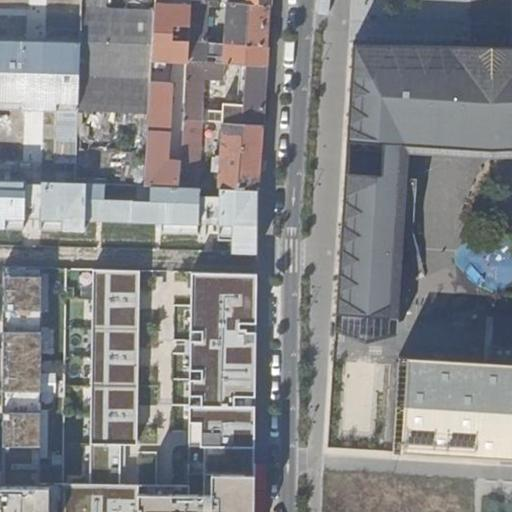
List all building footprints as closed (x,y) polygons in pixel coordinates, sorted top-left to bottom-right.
[(151,78),(153,59),(156,8),(133,7),(108,6),(108,0),(83,0),(83,11),(82,43),(81,73),(151,78)] [(189,42),(206,43),(209,2),(192,1),(192,6),(190,27),(189,42)] [(153,59),(188,62),(189,42),(178,42),(179,37),(173,37),(174,30),(179,30),(179,25),(190,27),(192,6),(156,3),(156,8),(153,59)] [(228,3),(225,45),(268,47),(271,6),(242,4),(228,3)] [(82,43),(0,40),(0,110),(78,113),(82,43)] [(188,62),(205,63),(206,43),(189,42),(188,62)] [(511,45),(353,43),(347,140),(380,143),(405,145),(491,152),(511,151),(511,45)] [(224,65),(247,66),(267,67),(268,47),(225,45),(220,44),(219,48),(225,49),(224,65)] [(205,63),(188,62),(184,121),(203,122),(208,123),(224,124),(263,127),(267,67),(247,66),(244,94),(223,93),(222,104),(216,104),(209,109),(208,114),(203,114),(205,74),(206,63),(205,63)] [(151,81),(151,78),(81,73),(79,108),(150,111),(151,81)] [(173,83),(151,81),(150,111),(148,130),(170,131),(173,83)] [(203,122),(184,121),(184,125),(183,140),(181,162),(180,187),(199,188),(203,122)] [(263,127),(224,124),(220,189),(259,191),(263,127)] [(288,187),(292,125),(276,124),(272,186),(288,187)] [(332,328),(358,337),(392,329),(405,145),(380,143),(378,174),(344,173),(332,328)] [(151,185),(180,187),(181,162),(147,161),(145,185),(151,185)] [(26,181),(0,180),(0,230),(23,231),(26,181)] [(105,183),(40,182),(39,232),(84,233),(86,222),(161,224),(161,235),(198,235),(200,225),(216,225),(218,241),(230,241),(230,255),(257,256),(259,191),(220,189),(218,197),(199,196),(199,188),(151,185),(149,200),(105,198),(105,183)] [(43,267),(3,266),(3,487),(0,487),(0,511),(61,511),(62,484),(40,484),(43,267)] [(253,511),(257,274),(191,272),(188,485),(141,484),(139,271),(92,269),(90,482),(62,484),(61,511),(253,511)] [(427,359),(394,357),(394,363),(393,363),(392,380),(394,380),(390,453),(511,460),(511,311),(489,311),(487,359),(478,359),(478,351),(427,348),(427,359)]
